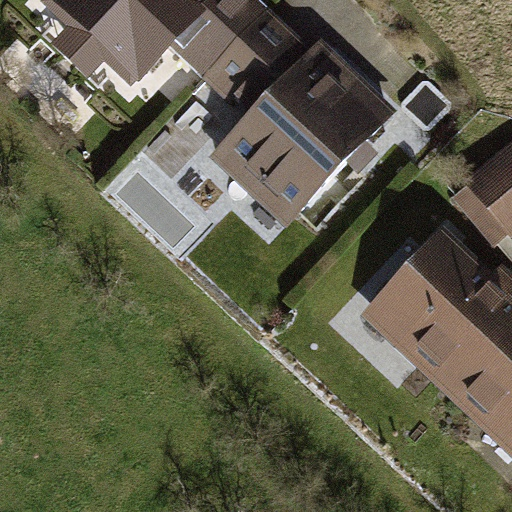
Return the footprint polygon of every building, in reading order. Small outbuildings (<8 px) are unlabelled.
[(46,0),(40,7),(139,99),(213,20),(192,0),(46,0)] [(213,170),(287,239),(396,122),(323,55),(313,66),(267,23),(206,89),(250,130),(213,170)] [(460,203),(500,252),(511,242),(511,150),(471,185),(475,190),(460,203)] [(511,305),(447,244),(365,329),(445,405),(511,334),(511,305)] [(511,334),(445,405),(511,469),(511,334)]
